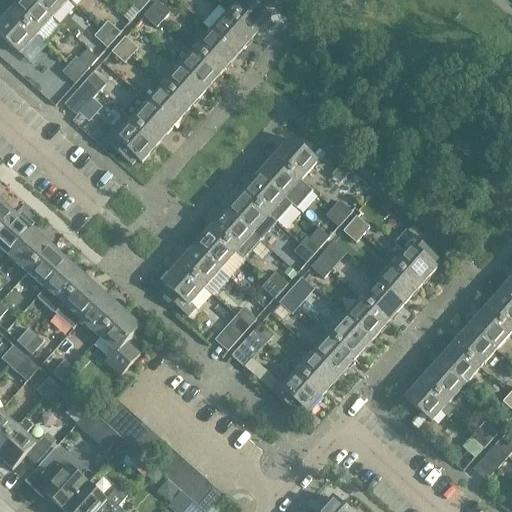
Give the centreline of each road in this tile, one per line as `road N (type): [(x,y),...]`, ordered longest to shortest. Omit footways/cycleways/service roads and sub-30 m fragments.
road 1 (residential): [(280,501),(347,428),(441,511)]
road 2 (residential): [(280,501),(148,386)]
